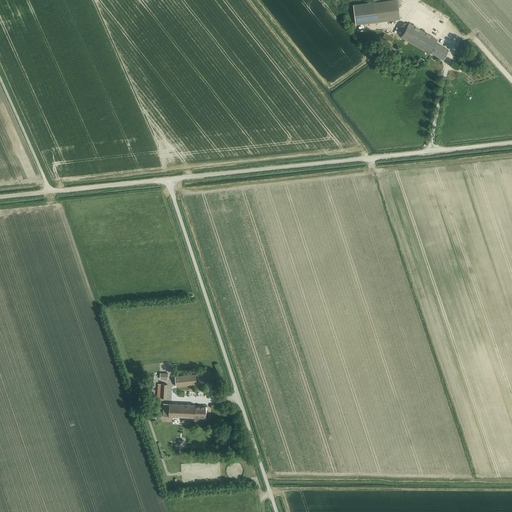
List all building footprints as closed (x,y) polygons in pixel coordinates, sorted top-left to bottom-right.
[(355,25),(375,22),(400,19),(397,0),(390,0),(372,2),(353,4),(355,25)] [(442,59),(448,50),(436,43),(437,40),(409,23),(400,37),(429,54),(430,52),(442,59)] [(390,44),(393,39),(384,34),(381,39),(390,44)] [(458,65),(462,58),(455,54),(451,61),(458,65)] [(176,386),(196,384),(195,374),(175,377),(176,386)] [(163,403),(163,416),(192,418),(195,418),(194,421),(204,421),(204,417),(205,417),(206,416),(206,413),(205,412),(205,407),(195,407),(195,405),(163,403)]
